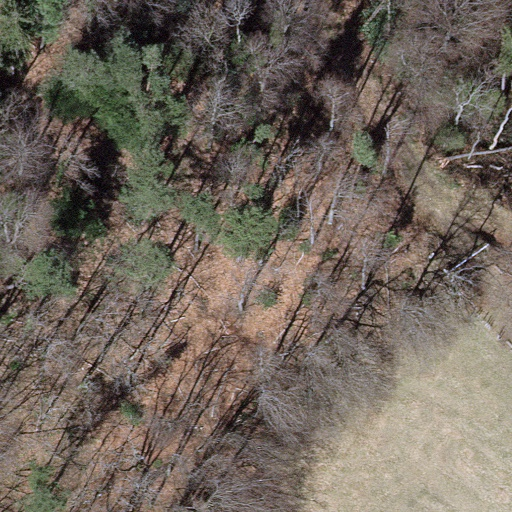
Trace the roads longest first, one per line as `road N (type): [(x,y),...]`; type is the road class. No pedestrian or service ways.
road 1 (track): [(402,197),(286,0)]
road 2 (track): [(511,316),(402,197)]
